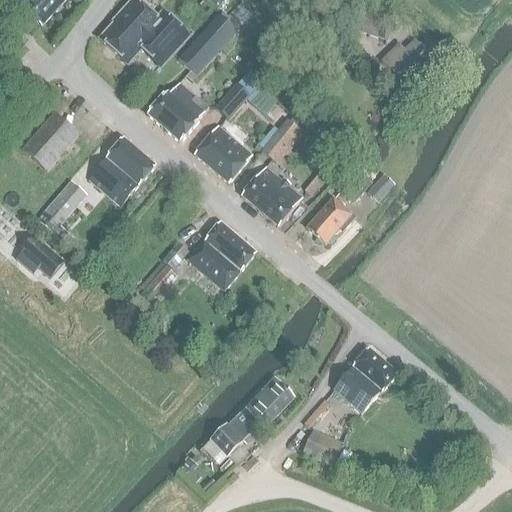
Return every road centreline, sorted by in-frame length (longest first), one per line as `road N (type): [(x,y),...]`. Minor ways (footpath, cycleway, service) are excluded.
road 1 (unclassified): [(368,329),(60,63),(105,0)]
road 2 (unclassified): [(241,483),(368,329)]
road 3 (unclassified): [(511,453),(368,329)]
